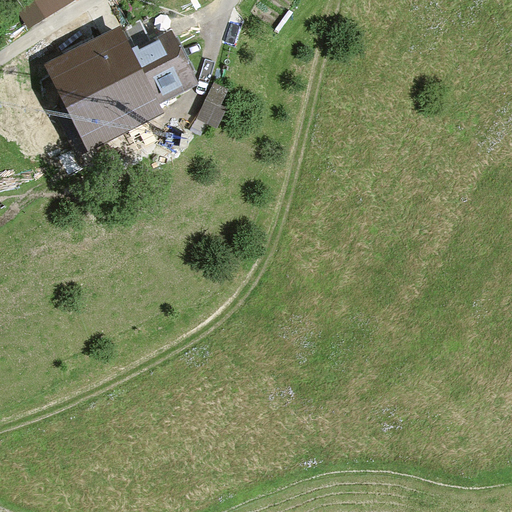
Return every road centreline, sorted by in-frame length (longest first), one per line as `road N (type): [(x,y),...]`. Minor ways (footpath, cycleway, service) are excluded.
road 1 (track): [(342,0),(289,223),(270,273),(243,311),(208,343),(119,393),(0,437)]
road 2 (track): [(0,67),(114,0)]
